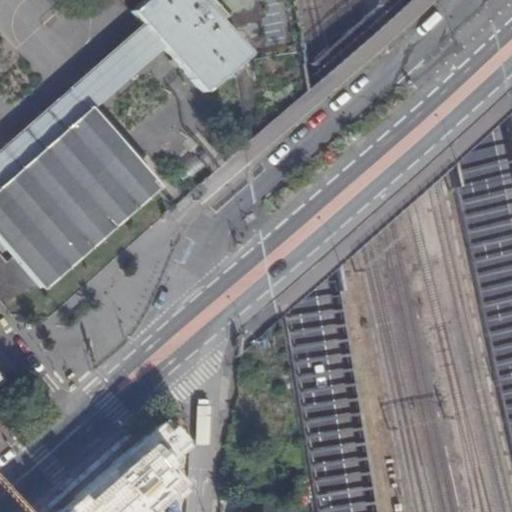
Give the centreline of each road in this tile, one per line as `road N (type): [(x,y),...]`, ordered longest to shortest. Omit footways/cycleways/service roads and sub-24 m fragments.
road 1 (motorway): [(236,0),(330,511)]
road 2 (residential): [(456,0),(210,229),(202,277),(209,312)]
road 3 (primary): [(209,312),(511,44)]
road 4 (motorway): [(511,344),(438,0)]
road 5 (residential): [(188,329),(205,394),(198,511)]
road 6 (primary): [(81,425),(188,329)]
road 7 (residential): [(0,332),(81,425)]
